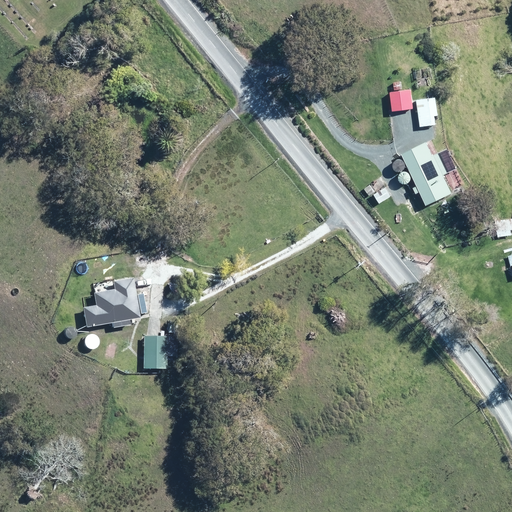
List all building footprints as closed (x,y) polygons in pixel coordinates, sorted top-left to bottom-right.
[(410,89),(387,92),(390,113),(412,109),(410,89)] [(433,97),(416,99),(419,129),(434,128),(433,115),(435,115),(433,97)] [(423,140),(397,153),(414,187),(409,189),(412,195),(416,193),(424,208),(453,194),(442,172),(449,169),(442,153),(432,158),(423,140)] [(372,194),(378,205),(393,196),(386,185),(372,194)] [(511,230),(511,217),(493,220),(495,237),(511,235),(510,230),(511,230)] [(81,329),(108,325),(109,329),(127,326),(126,321),(135,320),(128,279),(108,282),(109,288),(90,292),(92,307),(78,310),(81,329)] [(166,335),(142,336),(142,369),(166,369),(166,335)]
